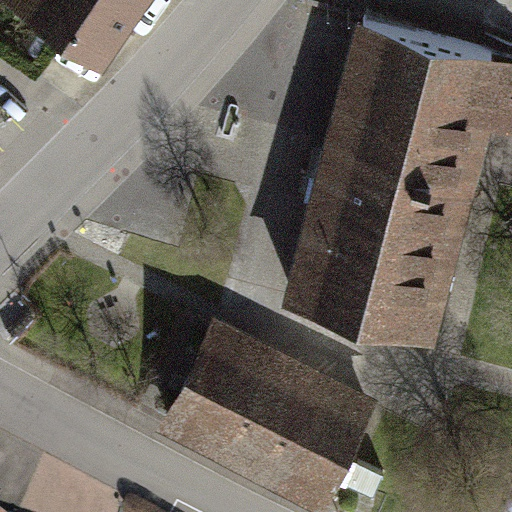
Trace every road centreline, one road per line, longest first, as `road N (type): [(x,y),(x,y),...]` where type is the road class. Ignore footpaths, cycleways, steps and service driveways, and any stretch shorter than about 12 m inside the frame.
road 1 (residential): [(0,227),(224,0)]
road 2 (residential): [(237,511),(0,388)]
